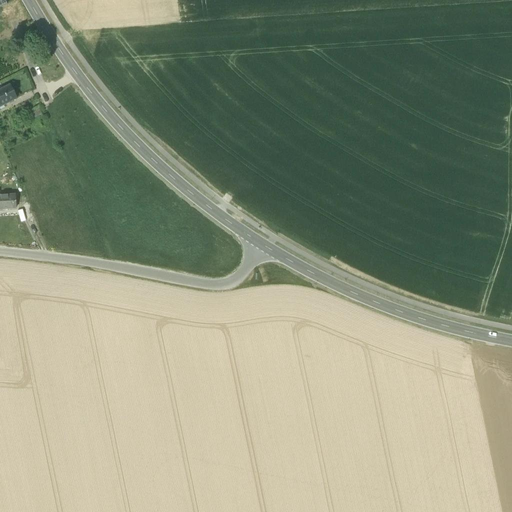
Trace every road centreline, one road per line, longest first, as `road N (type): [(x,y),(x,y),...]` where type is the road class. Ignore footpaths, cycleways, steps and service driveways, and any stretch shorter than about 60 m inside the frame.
road 1 (tertiary): [(265,247),(126,135),(28,0)]
road 2 (unclassified): [(0,251),(216,286),(230,283),(265,247)]
road 3 (tertiary): [(511,342),(402,313),(265,247)]
